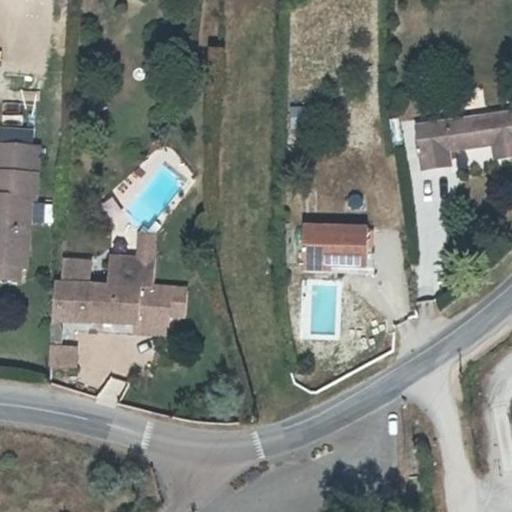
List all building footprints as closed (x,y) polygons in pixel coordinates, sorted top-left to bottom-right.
[(511,157),(511,112),(414,127),(421,171),(446,167),(444,153),(490,147),(491,160),(511,157)] [(0,265),(18,267),(24,267),(29,200),(35,201),(40,148),(0,145),(0,265)] [(368,158),(341,160),(342,174),(369,171),(368,158)] [(57,320),(57,322),(61,322),(133,326),(133,335),(167,336),(169,319),(186,320),(188,289),(155,288),(157,235),(163,228),(157,223),(148,229),(142,225),(139,235),(138,258),(113,256),(111,285),(89,284),(63,282),(59,282),(57,320)] [(316,227),(314,266),(379,269),(383,266),(384,229),(316,227)] [(63,282),(89,284),(90,262),(64,260),(63,282)] [(18,267),(0,265),(0,283),(22,285),(18,267)] [(379,269),(314,266),(314,273),(386,276),(387,267),(383,266),(379,269)] [(57,322),(57,320),(53,321),(51,347),(62,347),(61,322),(57,322)] [(62,347),(51,347),(52,367),(74,366),(73,347),(62,347)]
